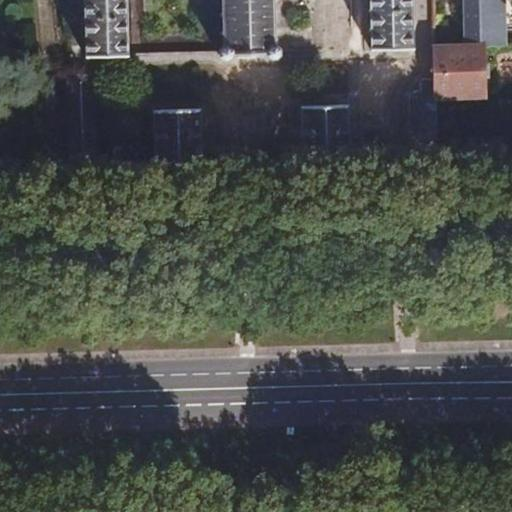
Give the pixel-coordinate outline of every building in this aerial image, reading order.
[(411,49),(409,0),(84,0),(86,58),(125,57),(124,0),(222,0),(224,48),(219,48),(214,57),(221,63),(228,61),(228,54),(267,53),(267,58),(273,61),(280,58),(280,51),(274,48),(272,0),(369,0),(371,50),(411,49)] [(466,0),(468,47),(482,47),(507,46),(505,0),(466,0)] [(434,80),(435,99),(483,98),(482,47),(468,47),(433,48),(434,80)] [(72,168),(96,167),(93,77),(69,78),(72,168)] [(412,159),(437,158),(435,99),(434,80),(421,79),(421,92),(415,92),(410,99),(412,159)] [(304,162),(384,159),(384,144),(384,143),(383,127),(361,128),(360,119),(347,119),(347,106),(303,108),(304,162)] [(156,166),(202,164),(201,109),(155,111),(156,166)] [(116,167),(137,166),(136,145),(115,146),(116,167)]
